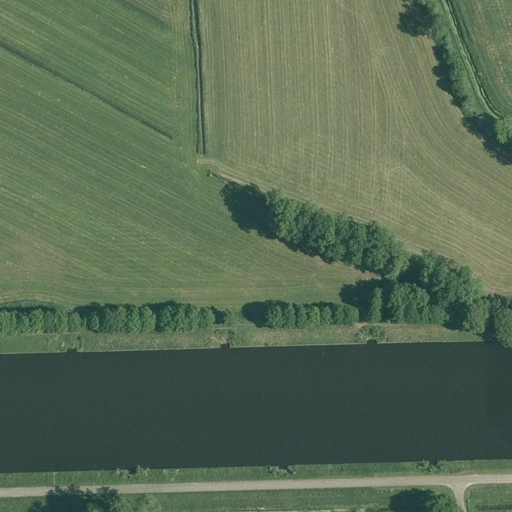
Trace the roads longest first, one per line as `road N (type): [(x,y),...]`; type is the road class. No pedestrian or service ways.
road 1 (track): [(0,339),(511,327)]
road 2 (unclassified): [(458,481),(0,495)]
